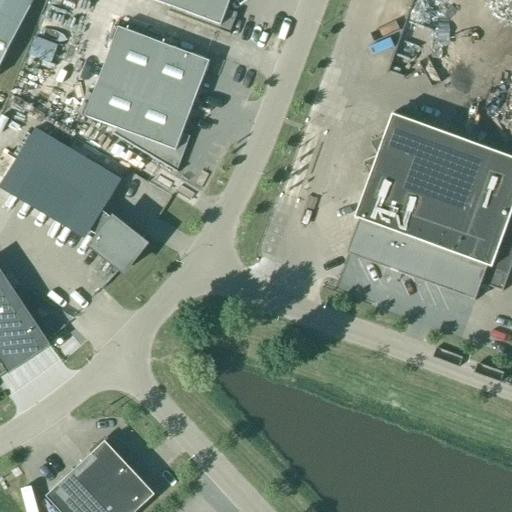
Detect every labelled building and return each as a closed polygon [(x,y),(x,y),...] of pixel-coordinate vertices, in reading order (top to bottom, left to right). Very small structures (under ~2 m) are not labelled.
[(0,0),(0,67),(34,1),(30,0),(0,0)] [(228,36),(236,15),(227,11),(230,0),(149,0),(171,8),(168,13),(228,36)] [(177,176),(178,174),(177,174),(190,139),(183,137),(211,64),(119,31),(87,121),(119,132),(116,139),(177,176)] [(503,293),(511,270),(511,159),(392,116),(386,136),(370,143),(377,157),(363,163),(367,179),(355,219),(359,221),(346,255),(387,270),(385,276),(399,281),(401,275),(475,302),(482,285),(503,293)] [(140,242),(103,211),(121,182),(35,130),(4,182),(100,237),(93,246),(119,268),(101,289),(102,290),(123,268),(140,245),(147,236),(146,235),(140,242)] [(50,346),(0,271),(0,362),(8,374),(50,346)] [(59,511),(137,511),(155,496),(105,443),(46,498),(59,511)]
